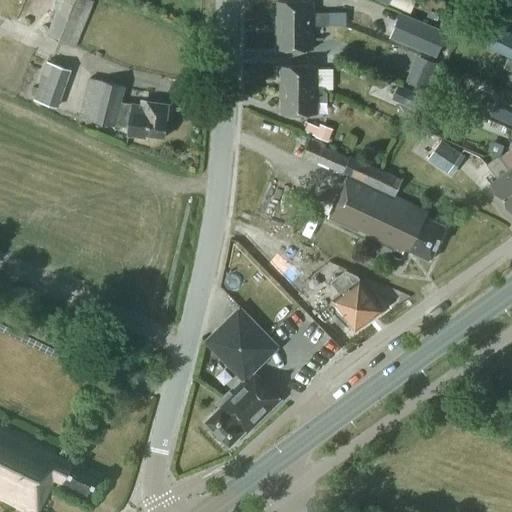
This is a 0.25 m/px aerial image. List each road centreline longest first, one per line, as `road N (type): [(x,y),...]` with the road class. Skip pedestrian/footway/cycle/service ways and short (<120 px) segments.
road 1 (tertiary): [(161,511),(160,452),(216,210),(225,0)]
road 2 (primary): [(209,511),(511,291)]
